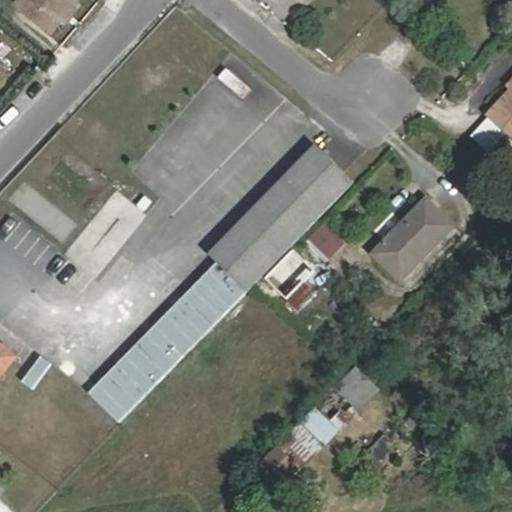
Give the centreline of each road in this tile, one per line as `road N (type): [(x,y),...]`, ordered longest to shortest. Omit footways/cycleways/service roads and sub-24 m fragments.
road 1 (residential): [(0,164),(160,0)]
road 2 (residential): [(217,0),(381,123)]
